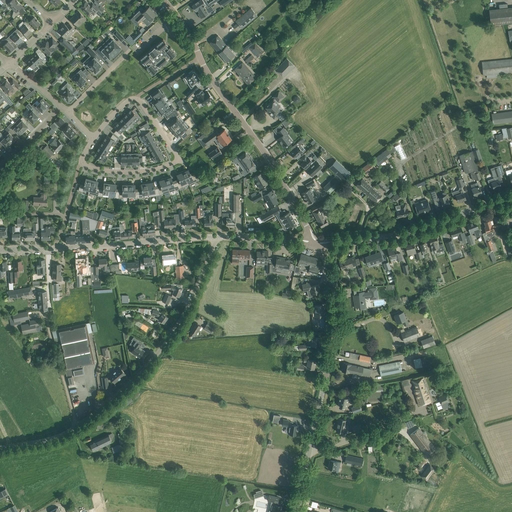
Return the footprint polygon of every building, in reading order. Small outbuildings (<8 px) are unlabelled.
[(10,6),(12,8),(18,2),(16,0),(7,0),(4,3),(7,7),(10,6)] [(199,0),(192,5),(196,11),(197,11),(199,13),(198,14),(201,18),(214,10),(211,5),(207,7),(202,0),(199,0)] [(13,20),(19,14),(22,10),(21,9),(21,8),(22,6),(18,2),(12,8),(14,10),(12,16),(12,17),(11,18),(13,20)] [(86,2),(80,7),(84,11),(88,15),(91,12),(94,15),(96,13),(99,16),(102,13),(99,10),(96,7),(93,4),(90,6),(86,2)] [(498,4),(499,9),(489,10),(490,25),(511,22),(511,7),(508,8),(507,3),(498,4)] [(101,5),(100,6),(98,4),(97,4),(95,5),(103,13),(104,12),(103,10),(104,9),(101,5)] [(138,23),(143,18),(146,21),(147,19),(149,21),(157,14),(149,6),(141,14),(139,11),(136,14),(138,17),(135,20),(138,23)] [(257,16),(251,8),(235,21),(237,23),(234,26),(236,30),(240,27),(242,29),(257,16)] [(78,27),(86,19),(78,11),(76,13),(75,12),(75,13),(76,14),(70,19),(78,27)] [(32,14),(30,16),(31,17),(31,19),(29,21),(35,28),(40,23),(37,20),(32,14)] [(30,29),(32,27),(26,21),(24,22),(22,21),(19,25),(19,27),(21,29),(26,35),(25,35),(27,37),(31,34),(30,33),(32,31),(30,29)] [(65,24),(58,31),(66,39),(67,40),(68,40),(70,38),(70,37),(69,36),(75,30),(69,23),(66,26),(65,24)] [(14,36),(12,38),(18,44),(21,41),(22,42),(23,40),(21,38),(23,36),(20,32),(17,29),(13,33),(14,36)] [(124,39),(116,30),(113,33),(121,42),(124,39)] [(132,38),(135,41),(142,34),(139,31),(132,38)] [(226,45),(218,36),(210,43),(218,53),(226,45)] [(4,40),(3,40),(2,40),(1,40),(1,41),(1,42),(1,43),(10,53),(13,50),(12,49),(14,48),(12,46),(14,43),(8,37),(4,40)] [(47,41),(41,47),(49,55),(55,49),(54,48),(58,44),(52,38),(48,42),(47,41)] [(69,44),(63,39),(60,42),(74,56),(79,52),(70,43),(69,44)] [(168,45),(163,39),(156,45),(156,46),(155,47),(154,47),(152,48),(153,49),(151,50),(150,50),(148,52),(149,52),(147,53),(140,59),(145,65),(146,64),(147,66),(146,67),(152,74),(158,69),(156,67),(158,66),(160,68),(168,61),(167,59),(168,57),(170,59),(176,54),(170,47),(168,48),(167,46),(168,45)] [(118,51),(121,48),(113,40),(107,45),(116,55),(119,52),(118,51)] [(241,51),(243,53),(253,44),(251,42),(241,51)] [(255,42),(249,48),(257,57),(263,52),(255,42)] [(116,55),(107,45),(102,50),(99,48),(96,51),(101,57),(104,54),(110,59),(112,57),(113,58),(116,55)] [(226,62),(235,55),(226,45),(218,53),(226,62)] [(93,57),(97,54),(90,47),(86,51),(91,56),(88,58),(91,61),(86,66),(89,69),(90,68),(93,71),(92,71),(93,71),(95,73),(96,72),(97,73),(100,70),(99,70),(100,69),(99,68),(102,66),(93,57)] [(44,64),(49,59),(39,49),(35,52),(36,52),(32,56),(25,62),(29,65),(33,69),(42,61),(44,64)] [(74,58),(70,54),(64,60),(63,61),(67,65),(68,63),(72,59),(74,58)] [(248,64),(254,58),(251,54),(245,60),(248,64)] [(294,66),(287,58),(276,70),(283,77),(294,66)] [(511,72),(511,59),(482,62),(483,75),(511,72)] [(235,70),(248,85),(254,79),(252,77),(254,76),(243,63),(235,70)] [(78,84),(81,87),(84,83),(86,81),(84,79),(87,76),(81,69),(71,78),(74,81),(74,80),(76,82),(75,83),(78,85),(78,84)] [(198,88),(196,85),(195,84),(196,83),(195,83),(199,80),(194,71),(193,72),(192,71),(188,73),(189,74),(186,76),(189,81),(187,83),(191,89),(186,95),(188,98),(198,88)] [(55,77),(49,82),(52,85),(58,80),(55,77)] [(5,90),(3,92),(5,94),(7,92),(8,93),(14,88),(13,87),(15,86),(18,89),(21,86),(12,79),(10,82),(10,83),(6,79),(0,85),(5,90)] [(511,82),(487,84),(488,94),(511,92),(511,82)] [(72,98),(74,95),(72,93),(75,90),(67,83),(61,89),(64,91),(61,95),(65,98),(64,99),(67,101),(68,102),(69,101),(70,101),(72,99),(72,98)] [(166,102),(161,95),(162,95),(158,89),(150,95),(154,100),(151,102),(153,105),(152,106),(154,109),(155,108),(156,109),(166,102)] [(209,102),(213,99),(208,92),(204,94),(202,90),(196,95),(198,98),(198,99),(203,106),(209,102)] [(274,100),(273,99),(265,107),(270,112),(269,113),(274,119),(282,111),(279,107),(280,106),(277,102),(278,101),(278,102),(284,96),(279,91),(273,97),(275,99),(274,100)] [(31,106),(38,113),(40,110),(42,112),(46,109),(46,110),(50,106),(42,98),(38,102),(39,102),(40,103),(37,105),(34,103),(31,106)] [(166,117),(175,110),(173,107),(171,109),(166,102),(156,109),(158,112),(157,113),(159,116),(161,115),(161,116),(164,114),(166,117)] [(188,102),(184,105),(189,112),(193,110),(188,102)] [(31,106),(32,106),(28,110),(28,113),(25,117),(29,120),(30,119),(33,123),(37,119),(36,119),(38,117),(36,115),(38,113),(31,106)] [(131,110),(127,114),(133,121),(137,116),(131,110)] [(172,131),(181,123),(177,117),(180,115),(177,111),(166,119),(168,121),(169,121),(170,122),(167,125),(168,126),(167,127),(170,130),(171,129),(172,131)] [(493,124),(511,121),(511,111),(491,114),(493,124)] [(129,125),(133,121),(127,114),(122,119),(129,125)] [(19,118),(15,122),(24,131),(27,129),(26,128),(28,126),(25,124),(27,122),(23,117),(20,119),(19,118)] [(72,137),(75,135),(75,134),(76,133),(68,124),(64,128),(61,125),(65,122),(60,117),(54,122),(59,127),(60,127),(62,129),(62,130),(64,132),(63,133),(66,136),(67,135),(70,138),(72,137)] [(288,118),(282,123),(285,127),(291,122),(288,118)] [(122,119),(118,123),(124,129),(129,125),(122,119)] [(12,125),(11,123),(7,127),(15,134),(17,132),(19,135),(21,133),(22,134),(24,131),(15,122),(12,125)] [(117,130),(114,133),(119,137),(121,135),(120,134),(124,129),(118,123),(114,127),(117,130)] [(186,129),(181,123),(172,131),(173,132),(172,133),(175,136),(176,136),(177,137),(180,134),(182,136),(181,137),(183,139),(184,139),(192,130),(189,127),(186,129)] [(7,131),(3,135),(12,144),(14,141),(15,139),(13,136),(15,134),(7,127),(5,129),(7,131)] [(286,146),(287,145),(290,142),(286,136),(288,134),(283,128),(277,132),(280,137),(278,138),(280,141),(279,142),(284,148),(286,146)] [(147,132),(145,129),(140,132),(141,133),(145,141),(152,136),(149,131),(147,132)] [(225,129),(218,134),(216,130),(203,139),(207,144),(214,139),(216,141),(218,139),(223,135),(224,136),(228,133),(225,129)] [(219,146),(222,144),(222,145),(231,139),(228,133),(224,136),(223,135),(218,139),(216,141),(219,146)] [(116,141),(118,138),(113,134),(110,138),(107,135),(104,141),(111,145),(114,141),(116,141)] [(0,145),(2,147),(4,145),(7,147),(8,146),(9,147),(12,144),(3,135),(1,138),(0,137),(0,145)] [(145,141),(148,146),(155,141),(152,136),(145,141)] [(52,146),(58,151),(64,145),(58,140),(57,140),(55,138),(50,143),(52,146)] [(100,146),(108,150),(111,145),(104,141),(100,146)] [(155,141),(148,146),(151,151),(159,146),(155,141)] [(294,149),(295,150),(294,151),(289,155),(292,158),(293,157),(295,158),(301,153),(302,154),(305,150),(300,145),(302,143),(300,141),(290,149),(292,151),(294,149)] [(387,149),(390,153),(395,149),(392,145),(387,149)] [(48,158),(53,153),(46,146),(42,150),(48,158)] [(108,150),(100,146),(97,151),(105,156),(108,150)] [(151,151),(154,156),(162,152),(159,146),(151,151)] [(222,153),(217,147),(209,154),(215,162),(219,158),(217,156),(222,153)] [(401,160),(407,157),(403,148),(397,150),(401,160)] [(478,149),(472,151),(475,162),(481,160),(478,149)] [(94,156),(101,161),(105,156),(97,151),(94,156)] [(472,151),(459,155),(465,173),(470,171),(472,180),(476,179),(476,180),(481,179),(478,172),(479,172),(475,162),(472,151)] [(165,157),(162,152),(154,156),(157,162),(165,157)] [(248,157),(249,157),(245,152),(239,156),(238,156),(233,160),(235,164),(238,162),(240,166),(250,159),(249,159),(248,157)] [(378,164),(387,157),(384,152),(374,159),(378,164)] [(133,154),(133,165),(139,165),(139,162),(142,162),(142,156),(141,153),(133,154)] [(121,165),(127,165),(127,154),(126,154),(127,156),(117,157),(117,163),(121,163),(121,165)] [(316,156),(315,155),(312,158),(310,156),(308,157),(308,158),(305,154),(300,159),(303,162),(301,164),(302,165),(301,166),(304,169),(304,168),(305,169),(306,168),(307,168),(311,163),(310,162),(311,162),(312,163),(313,162),(312,161),(316,156)] [(256,166),(252,161),(251,162),(250,160),(250,159),(240,166),(241,166),(244,170),(241,172),(244,175),(250,171),(249,171),(256,166)] [(307,168),(306,168),(308,170),(307,170),(308,171),(307,172),(310,176),(311,175),(312,176),(322,167),(321,166),(318,162),(317,161),(316,162),(314,160),(313,162),(312,163),(311,163),(307,168)] [(336,160),(329,168),(337,175),(343,181),(344,181),(350,173),(336,160)] [(365,175),(375,167),(371,162),(361,169),(365,175)] [(492,186),(493,190),(501,187),(500,184),(503,183),(502,179),(501,179),(500,175),(498,168),(494,169),(496,177),(497,176),(498,180),(495,181),(494,178),(488,180),(490,187),(492,186)] [(186,169),(182,171),(187,183),(193,180),(194,182),(198,180),(193,172),(191,173),(188,169),(187,170),(186,169)] [(176,180),(179,189),(183,187),(182,185),(187,183),(182,171),(178,173),(178,174),(176,175),(178,179),(176,180)] [(263,173),(262,172),(253,177),(259,188),(268,183),(265,177),(264,178),(262,173),(263,173)] [(337,175),(324,187),(330,193),(333,190),(343,181),(337,175)] [(170,176),(165,178),(168,190),(174,188),(175,190),(179,189),(176,180),(173,181),(172,177),(170,177),(170,176)] [(84,185),(80,184),(78,190),(83,192),(83,189),(89,190),(88,193),(92,179),(88,178),(88,179),(86,178),(84,185)] [(163,192),(168,190),(165,178),(160,179),(161,180),(159,180),(160,185),(157,186),(159,195),(164,194),(163,192)] [(372,187),(362,178),(356,185),(366,194),(372,187)] [(88,193),(98,196),(100,189),(96,188),(98,182),(96,181),(96,180),(92,179),(88,193)] [(316,199),(314,196),(316,194),(314,191),(312,192),(310,189),(316,185),(315,183),(313,180),(305,184),(307,188),(308,189),(302,193),(304,197),(304,198),(305,200),(308,204),(316,199)] [(338,188),(341,192),(344,189),(342,188),(344,186),(346,187),(349,185),(345,181),(338,188)] [(381,181),(377,185),(384,191),(387,187),(386,186),(381,181)] [(110,183),(106,182),(106,183),(104,183),(103,190),(100,189),(98,196),(103,197),(103,194),(109,194),(110,183)] [(139,198),(149,197),(147,182),(143,183),(143,184),(141,184),(142,191),(138,191),(139,198)] [(159,195),(158,188),(154,189),(153,182),(152,183),(151,182),(147,182),(149,197),(159,195)] [(114,198),(119,199),(119,192),(115,191),(116,185),(115,184),(115,183),(110,183),(109,194),(115,195),(114,198)] [(471,185),(473,191),(474,196),(482,194),(479,187),(478,183),(471,185)] [(129,197),(129,184),(124,184),(124,185),(122,185),(122,192),(119,192),(119,199),(123,199),(123,198),(129,197)] [(135,198),(139,198),(138,191),(135,192),(135,185),(133,185),(133,184),(129,184),(129,197),(135,197),(135,198)] [(382,195),(372,187),(366,194),(375,203),(382,195)] [(459,190),(452,193),(453,197),(456,196),(458,202),(465,199),(463,193),(462,190),(459,191),(459,190)] [(267,202),(266,202),(269,207),(278,202),(274,196),(275,195),(273,191),(264,196),(267,202)] [(260,193),(257,195),(255,192),(250,195),(254,202),(263,197),(260,193)] [(403,198),(399,192),(393,197),(397,203),(403,198)] [(41,198),(34,197),(33,204),(46,205),(46,193),(41,193),(41,198)] [(446,206),(450,205),(446,194),(438,197),(442,209),(446,207),(446,206)] [(427,200),(415,204),(418,214),(422,212),(423,214),(431,211),(427,200)] [(311,208),(314,212),(313,213),(321,227),(328,223),(321,211),(327,208),(323,201),(311,208)] [(397,218),(408,216),(406,204),(395,206),(396,211),(396,214),(396,217),(397,217),(397,218)] [(195,208),(196,215),(191,216),(191,220),(185,221),(185,227),(196,226),(195,221),(197,221),(197,218),(200,218),(200,216),(203,216),(203,215),(202,205),(199,205),(199,208),(195,208)] [(263,222),(281,212),(278,206),(260,216),(263,222)] [(86,210),(84,215),(96,219),(98,214),(86,210)] [(97,219),(98,219),(103,221),(105,217),(112,220),(114,214),(102,210),(100,215),(98,215),(97,219)] [(160,221),(164,221),(165,228),(176,227),(175,224),(180,224),(179,219),(179,214),(174,214),(174,219),(164,220),(164,210),(158,210),(158,211),(160,221)] [(281,217),(284,223),(282,225),(284,230),(287,228),(288,230),(296,225),(289,212),(281,217)] [(82,215),(77,214),(70,213),(69,217),(76,219),(81,220),(82,220),(83,235),(75,235),(75,243),(90,242),(90,230),(95,230),(98,221),(82,215)] [(235,213),(222,213),(222,224),(227,224),(227,225),(235,225),(235,218),(235,213)] [(142,227),(143,237),(149,237),(148,226),(146,226),(146,224),(145,221),(141,221),(141,217),(139,217),(139,214),(137,214),(139,228),(142,227)] [(213,225),(212,214),(204,215),(204,216),(204,219),(204,220),(203,220),(203,224),(204,224),(205,225),(205,226),(209,226),(209,225),(213,225)] [(103,222),(103,221),(98,219),(98,220),(98,221),(95,230),(99,231),(98,235),(106,237),(106,235),(109,236),(112,225),(109,224),(107,230),(101,229),(102,225),(105,225),(105,223),(104,223),(104,222),(103,222)] [(500,221),(503,232),(510,230),(507,219),(500,221)] [(490,220),(484,222),(486,227),(484,227),(486,232),(487,237),(488,237),(495,234),(494,230),(493,230),(493,227),(494,227),(494,225),(493,225),(492,221),(490,221),(490,220)] [(475,222),(467,224),(469,229),(470,232),(473,231),(475,237),(482,234),(480,228),(478,229),(475,222)] [(10,233),(12,232),(12,240),(20,239),(20,232),(15,232),(15,226),(10,226),(10,233)] [(131,231),(124,232),(124,226),(119,227),(121,239),(132,238),(131,231)] [(54,233),(53,227),(46,227),(46,232),(41,232),(42,239),(42,240),(46,240),(46,239),(50,239),(50,232),(53,232),(53,233),(54,233)] [(121,239),(119,227),(112,228),(113,236),(115,236),(115,240),(121,239)] [(453,228),(449,230),(451,234),(451,235),(451,236),(452,237),(458,234),(460,240),(461,242),(463,243),(467,242),(466,238),(465,237),(464,232),(462,233),(460,227),(454,230),(453,228)] [(26,239),(34,239),(34,233),(34,231),(31,231),(31,230),(30,229),(23,229),(23,236),(26,236),(26,239)] [(66,244),(75,243),(75,235),(75,231),(71,231),(71,233),(65,233),(66,244)] [(439,245),(438,242),(436,236),(428,238),(432,248),(435,247),(437,252),(444,250),(442,244),(439,245)] [(489,241),(485,242),(491,259),(495,258),(493,253),(491,254),(490,250),(492,250),(494,249),(490,240),(489,241)] [(452,241),(446,243),(449,251),(455,249),(452,241)] [(411,251),(415,250),(413,243),(405,245),(408,255),(412,254),(411,251)] [(398,261),(402,260),(400,253),(397,254),(395,248),(392,249),(388,250),(390,259),(397,257),(398,261)] [(232,250),(232,257),(238,257),(238,259),(249,259),(250,250),(232,250)] [(264,252),(257,252),(256,264),(261,264),(261,261),(267,261),(268,251),(264,251),(264,252)] [(372,255),(365,257),(368,265),(383,260),(380,252),(374,254),(375,255),(373,256),(372,255)] [(294,271),(294,272),(299,274),(300,270),(308,272),(311,274),(316,275),(319,267),(315,266),(317,258),(301,254),(299,259),(298,262),(297,266),(295,265),(294,271)] [(175,255),(163,256),(164,261),(164,263),(171,262),(172,263),(176,263),(175,255)] [(140,261),(140,265),(144,265),(152,264),(152,257),(143,258),(144,260),(140,261)] [(275,268),(281,269),(280,273),(288,274),(289,269),(292,269),(292,270),(293,264),(289,263),(290,260),(285,260),(285,258),(277,257),(275,268)] [(339,262),(342,270),(357,265),(354,257),(348,259),(349,260),(347,260),(347,259),(339,262)] [(37,263),(37,268),(37,272),(41,272),(42,277),(45,277),(44,259),(38,260),(38,263),(37,263)] [(103,269),(107,269),(107,259),(98,259),(99,267),(103,266),(103,269)] [(86,260),(78,260),(78,275),(76,275),(77,286),(82,286),(81,275),(82,275),(82,268),(86,267),(86,260)] [(15,261),(15,271),(12,272),(13,282),(17,282),(17,276),(19,276),(19,269),(23,269),(23,264),(21,264),(21,261),(15,261)] [(137,262),(127,263),(128,271),(139,270),(139,261),(137,261),(137,262)] [(61,264),(53,264),(53,277),(54,277),(54,281),(61,281),(61,277),(60,277),(61,264)] [(119,264),(111,264),(111,271),(116,271),(116,273),(122,274),(122,271),(119,271),(119,264)] [(320,288),(319,284),(311,286),(310,282),(308,283),(302,284),(303,291),(307,291),(309,297),(313,296),(312,294),(320,293),(319,289),(320,288)] [(173,294),(179,296),(180,296),(182,293),(181,292),(182,289),(179,288),(181,285),(172,283),(171,284),(163,285),(163,289),(171,289),(174,290),(173,294)] [(25,288),(12,290),(13,298),(22,297),(22,296),(26,295),(25,288)] [(377,296),(377,292),(376,292),(376,288),(369,289),(369,290),(367,290),(368,293),(364,293),(364,292),(358,292),(359,295),(353,295),(353,301),(354,301),(355,308),(360,307),(360,309),(366,309),(364,298),(370,297),(370,299),(377,299),(377,298),(377,296)] [(47,291),(38,292),(40,310),(43,310),(48,310),(47,291)] [(165,294),(162,301),(168,304),(171,296),(165,294)] [(323,311),(323,305),(314,306),(315,317),(324,316),(324,311),(323,311)] [(153,309),(152,314),(161,316),(158,320),(164,323),(168,317),(163,314),(162,314),(159,311),(153,309)] [(21,323),(21,321),(29,319),(27,311),(9,315),(11,325),(21,323)] [(406,320),(403,312),(394,315),(397,323),(403,321),(404,326),(408,324),(406,320)] [(429,318),(419,322),(421,329),(432,325),(429,318)] [(30,323),(21,325),(23,334),(32,332),(37,331),(35,326),(41,325),(40,319),(29,321),(30,323)] [(190,335),(193,337),(194,333),(196,334),(201,326),(194,322),(192,326),(193,327),(190,331),(192,332),(190,335)] [(212,329),(214,326),(208,322),(204,329),(212,334),(214,330),(212,329)] [(57,330),(52,331),(54,341),(59,341),(65,370),(67,376),(72,375),(73,375),(73,377),(85,374),(83,366),(89,365),(89,364),(93,363),(93,364),(95,363),(94,357),(86,323),(61,328),(57,329),(57,330)] [(401,332),(400,333),(404,342),(420,336),(416,326),(405,331),(401,332)] [(435,344),(432,336),(421,340),(423,348),(435,344)] [(132,341),(129,344),(132,346),(134,348),(131,352),(135,355),(136,354),(140,357),(140,356),(141,356),(142,355),(142,354),(144,351),(139,347),(140,346),(143,348),(145,345),(142,342),(137,339),(134,337),(131,340),(132,341)] [(313,341),(312,345),(319,346),(320,338),(309,337),(308,340),(313,341)] [(104,359),(110,357),(107,347),(101,348),(104,359)] [(350,353),(349,357),(352,358),(364,361),(365,356),(353,353),(350,353)] [(425,357),(413,359),(415,368),(427,365),(425,357)] [(308,363),(307,367),(314,369),(316,361),(304,359),(303,362),(308,363)] [(399,361),(379,366),(381,376),(402,371),(399,361)] [(352,373),(354,365),(351,365),(351,364),(343,362),(341,371),(349,373),(349,372),(352,373)] [(369,369),(354,365),(352,373),(367,376),(369,369)] [(115,370),(109,376),(114,383),(121,377),(121,378),(126,374),(120,368),(116,371),(115,370)] [(419,405),(431,402),(423,378),(413,381),(416,389),(414,389),(419,405)] [(443,409),(449,406),(448,402),(450,402),(447,394),(438,397),(443,409)] [(127,406),(132,400),(128,396),(122,402),(127,406)] [(341,406),(341,407),(347,408),(349,399),(340,397),(338,405),(341,406)] [(359,405),(351,408),(353,413),(361,410),(359,405)] [(348,430),(348,426),(344,425),(345,420),(338,418),(337,423),(338,424),(336,431),(343,433),(344,429),(348,430)] [(105,422),(96,419),(93,428),(98,430),(99,428),(103,429),(103,428),(104,425),(106,425),(106,424),(105,424),(105,422)] [(288,420),(283,419),(282,425),(287,426),(287,427),(290,428),(289,434),(297,435),(298,428),(297,428),(298,425),(292,424),(292,422),(288,422),(288,420)] [(424,431),(422,432),(419,428),(410,434),(426,455),(434,449),(424,435),(426,434),(426,433),(426,432),(425,432),(425,431),(424,431)] [(112,432),(109,434),(90,443),(93,451),(112,442),(116,440),(112,432)] [(292,453),(296,439),(289,437),(285,451),(292,453)] [(346,455),(345,462),(361,466),(363,459),(346,455)] [(340,462),(330,460),(328,468),(334,469),(334,471),(338,472),(340,462)] [(426,481),(436,468),(430,464),(420,476),(426,481)] [(269,510),(268,511),(279,511),(280,511),(281,511),(282,506),(280,506),(281,504),(277,503),(274,502),(273,511),(269,510)]
